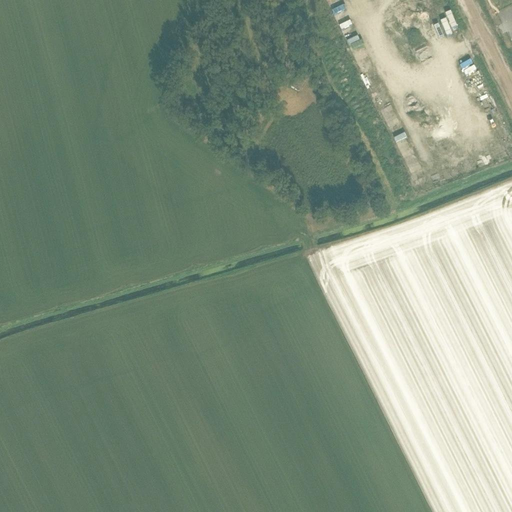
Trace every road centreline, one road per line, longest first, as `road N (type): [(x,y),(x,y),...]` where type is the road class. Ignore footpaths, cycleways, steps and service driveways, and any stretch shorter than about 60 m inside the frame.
road 1 (track): [(386,511),(277,292),(0,372)]
road 2 (track): [(454,511),(305,234)]
road 3 (track): [(314,255),(511,185)]
